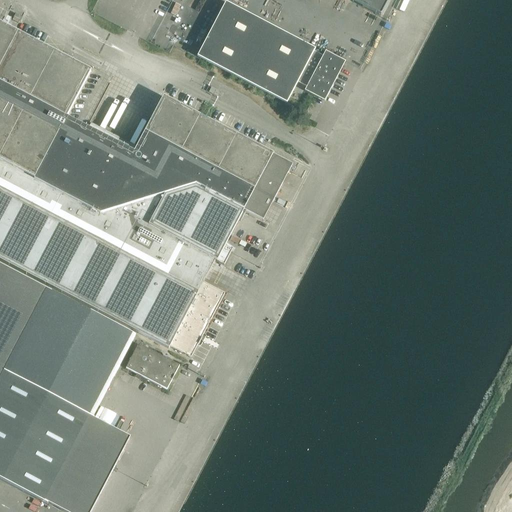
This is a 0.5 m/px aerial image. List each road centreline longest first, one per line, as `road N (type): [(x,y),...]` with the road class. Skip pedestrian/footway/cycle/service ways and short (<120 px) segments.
road 1 (unclassified): [(153,511),(335,160)]
road 2 (unclassified): [(335,160),(75,18)]
road 3 (unclassified): [(335,160),(419,0)]
